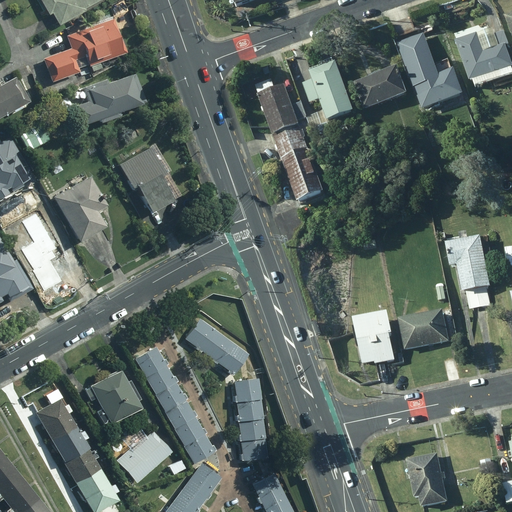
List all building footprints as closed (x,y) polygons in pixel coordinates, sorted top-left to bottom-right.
[(40,0),(50,16),(53,14),(60,25),(87,10),(86,8),(100,0),(40,0)] [(511,12),(501,16),(511,48),(511,12)] [(126,53),(114,18),(67,35),(71,47),(43,58),(51,82),(80,72),(79,68),(88,64),(89,67),(91,66),(93,71),(102,68),(100,62),(126,53)] [(490,29),(451,41),(465,83),(469,81),(471,88),(511,75),(502,47),(507,46),(502,31),(492,35),(490,29)] [(396,45),(419,109),(458,95),(448,70),(437,73),(424,35),(396,45)] [(323,116),(309,121),(318,151),(338,145),(331,123),(352,116),(335,66),(309,75),(312,83),(303,87),(311,107),(319,103),(323,116)] [(351,83),(360,111),(402,97),(393,67),(351,83)] [(142,90),(136,74),(109,82),(108,79),(83,86),(87,102),(76,106),(82,125),(100,119),(101,123),(122,116),(121,112),(147,104),(142,90)] [(0,118),(30,102),(16,77),(0,85),(0,118)] [(270,137),(272,136),(296,128),(282,88),(256,98),(270,137)] [(299,103),(289,106),(294,122),(304,119),(299,103)] [(16,128),(28,151),(51,139),(39,116),(16,128)] [(278,162),(279,166),(305,157),(304,153),(306,153),(297,128),(296,128),(272,136),(280,161),(278,162)] [(0,197),(31,181),(16,154),(21,151),(13,136),(4,141),(1,137),(0,137),(0,197)] [(178,195),(151,146),(119,164),(134,191),(138,189),(151,213),(175,200),(173,198),(178,195)] [(319,197),(305,157),(279,166),(293,206),(319,197)] [(91,176),(53,196),(80,242),(107,226),(98,210),(108,205),(91,176)] [(438,200),(429,205),(435,217),(444,213),(438,200)] [(34,242),(21,249),(44,290),(61,281),(45,252),(55,246),(37,212),(22,220),(34,242)] [(489,307),(475,239),(463,241),(461,234),(454,235),(455,243),(439,246),(444,270),(451,268),(457,295),(463,293),(467,312),(489,307)] [(0,282),(10,301),(33,289),(17,260),(13,262),(0,237),(0,282)] [(511,247),(503,250),(506,268),(511,266),(511,247)] [(439,312),(394,321),(401,352),(445,343),(439,312)] [(387,337),(381,315),(348,322),(358,367),(371,364),(371,367),(390,363),(384,338),(387,337)] [(249,354),(200,318),(185,339),(234,375),(249,354)] [(318,333),(314,322),(309,324),(313,335),(318,333)] [(157,347),(134,358),(194,464),(217,451),(213,444),(212,445),(206,434),(207,433),(204,427),(202,428),(196,417),(198,416),(194,410),(193,411),(186,400),(188,398),(185,392),(182,394),(176,383),(179,381),(175,375),(173,376),(167,365),(169,364),(166,358),(164,359),(157,347)] [(109,422),(111,424),(142,409),(138,400),(140,399),(131,380),(127,382),(121,370),(85,389),(91,401),(97,399),(102,409),(96,412),(103,425),(109,422)] [(267,458),(257,378),(235,380),(237,396),(234,396),(235,402),(237,401),(239,416),(237,416),(237,422),(239,422),(240,435),(237,435),(238,441),(241,440),(242,454),(240,455),(241,462),(267,458)] [(35,412),(49,436),(74,421),(69,413),(72,411),(68,404),(64,406),(60,399),(35,412)] [(117,428),(123,439),(140,428),(133,418),(117,428)] [(80,433),(74,421),(49,436),(63,460),(87,446),(84,440),(88,438),(84,431),(80,433)] [(116,460),(136,483),(172,452),(154,430),(131,449),(130,448),(116,460)] [(63,460),(78,487),(103,473),(95,459),(99,457),(94,449),(90,451),(87,446),(63,460)] [(301,462),(293,447),(287,450),(294,465),(301,462)] [(435,455),(403,461),(410,501),(415,500),(417,510),(444,505),(440,480),(443,480),(442,474),(438,475),(435,455)] [(22,484),(2,460),(0,461),(0,501),(0,502),(22,484)] [(183,470),(178,460),(164,466),(169,476),(183,470)] [(491,470),(489,460),(478,462),(480,472),(491,470)] [(202,462),(165,511),(198,511),(200,510),(199,509),(206,499),(208,500),(212,495),(210,494),(222,477),(202,462)] [(110,485),(103,473),(78,487),(92,511),(98,511),(118,501),(114,494),(118,492),(114,484),(110,485)] [(293,511),(274,473),(253,484),(259,497),(258,499),(260,503),(262,503),(266,511),(293,511)] [(511,481),(499,485),(503,506),(511,503),(511,481)] [(36,511),(41,509),(22,484),(0,502),(4,507),(0,509),(0,511),(36,511)]
